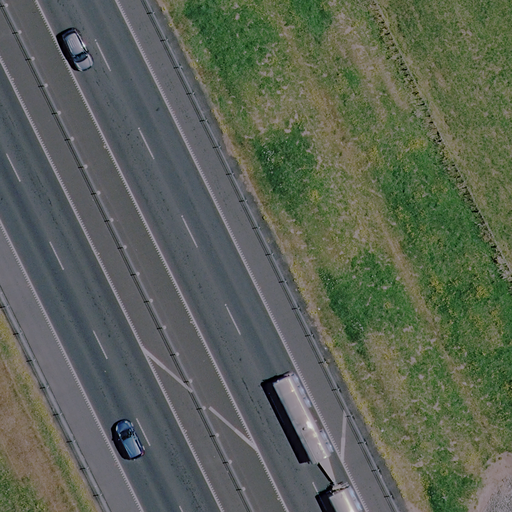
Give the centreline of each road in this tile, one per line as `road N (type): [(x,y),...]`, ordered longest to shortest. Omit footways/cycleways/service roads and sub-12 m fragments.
road 1 (motorway): [(91,0),(343,511)]
road 2 (motorway): [(193,511),(0,119)]
